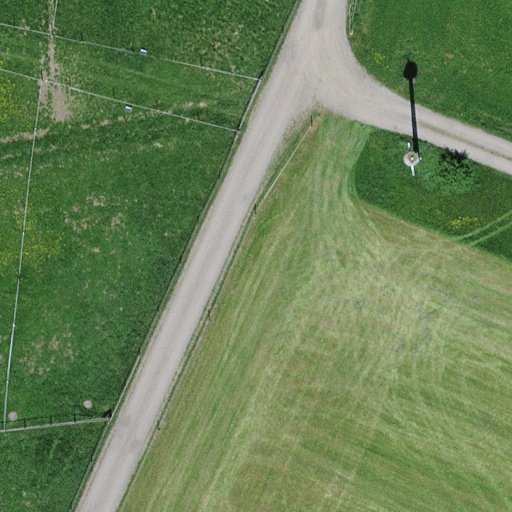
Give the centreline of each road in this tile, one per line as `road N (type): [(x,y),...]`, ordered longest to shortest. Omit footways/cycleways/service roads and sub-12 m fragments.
road 1 (track): [(341,0),(101,511)]
road 2 (track): [(308,76),(511,156)]
road 3 (track): [(0,460),(131,445)]
